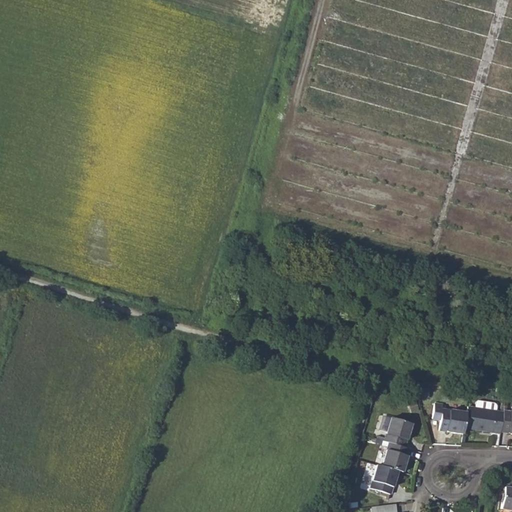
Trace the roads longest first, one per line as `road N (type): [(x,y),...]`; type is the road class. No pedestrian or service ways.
road 1 (track): [(0,271),(358,375),(511,376)]
road 2 (residential): [(481,456),(429,463),(428,486),(443,494),(468,489),(478,462)]
